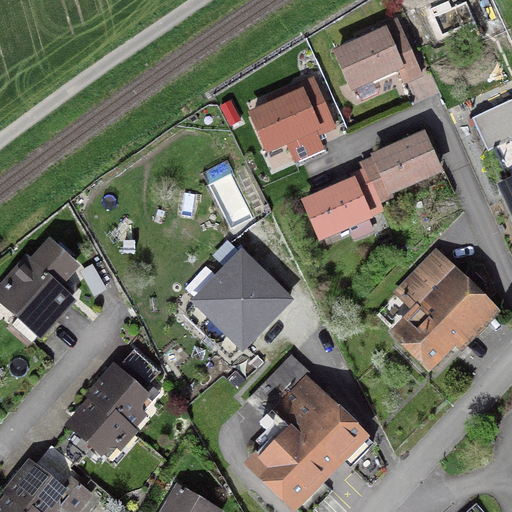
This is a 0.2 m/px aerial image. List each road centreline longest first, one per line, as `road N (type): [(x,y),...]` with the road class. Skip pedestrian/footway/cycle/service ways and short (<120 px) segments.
road 1 (residential): [(511,287),(438,125),(415,124),(317,167)]
road 2 (track): [(0,141),(204,0)]
road 3 (residential): [(375,511),(511,364)]
